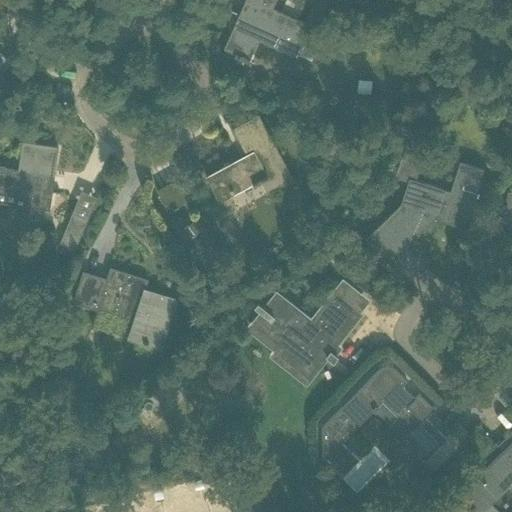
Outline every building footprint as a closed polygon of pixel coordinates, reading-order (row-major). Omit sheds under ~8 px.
[(235,53),(234,55),(249,62),(259,39),(297,55),(310,25),(272,8),(275,0),(245,0),(224,48),(235,53)] [(463,77),(455,102),(469,107),(477,82),(463,77)] [(246,154),(205,176),(218,201),(260,179),(266,190),(291,175),(258,114),(232,129),(246,154)] [(450,190),(415,178),(427,142),(408,136),(395,176),(408,180),(400,203),(364,238),(392,266),(412,246),(413,244),(413,241),(421,233),(423,233),(426,234),(427,233),(428,233),(429,232),(430,231),(431,230),(432,229),(435,218),(465,228),(484,168),(460,161),(450,190)] [(26,205),(29,206),(49,209),(58,147),(23,142),(19,169),(0,165),(0,190),(14,193),(14,197),(28,199),(26,205)] [(156,190),(168,211),(189,200),(178,179),(156,190)] [(500,210),(500,211),(500,212),(500,213),(501,213),(501,214),(504,216),(501,219),(511,230),(511,192),(506,192),(506,206),(505,206),(504,206),(503,206),(502,207),(501,207),(501,208),(500,209),(500,210)] [(60,243),(75,249),(87,219),(72,213),(60,243)] [(197,218),(188,225),(196,236),(205,229),(197,218)] [(128,336),(161,347),(176,299),(145,289),(148,279),(110,267),(106,278),(83,271),(73,301),(133,320),(128,336)] [(272,325),(263,336),(282,351),(275,361),(304,384),(322,362),(328,367),(332,362),(325,356),(329,350),(331,351),(361,313),(337,294),(315,321),(276,290),(263,306),(258,302),(255,306),(271,319),(272,325)] [(42,368),(57,371),(60,357),(45,353),(42,368)] [(415,399),(401,385),(406,381),(395,370),(393,368),(392,368),(389,367),(388,367),(385,367),(384,367),(382,368),(380,369),(379,370),(322,427),(322,452),(343,473),(357,459),(340,442),(373,409),(375,410),(377,408),(376,406),(382,401),(397,416),(389,424),(423,459),(422,459),(423,460),(445,438),(425,417),(435,407),(433,405),(432,406),(420,394),(415,399)] [(511,441),(462,490),(475,503),(466,511),(502,511),(497,507),(511,492),(511,441)]
